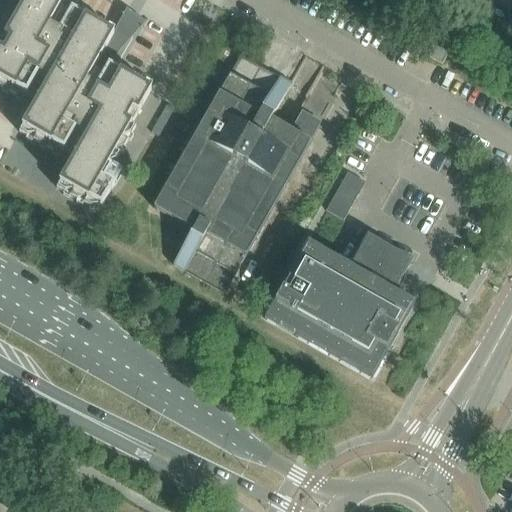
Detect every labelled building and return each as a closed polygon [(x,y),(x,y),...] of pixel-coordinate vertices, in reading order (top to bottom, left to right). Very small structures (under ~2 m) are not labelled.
[(15,97),(23,96),(35,103),(18,133),(26,137),(35,137),(32,141),(39,145),(48,144),(45,148),(52,152),(61,151),(73,158),(56,188),(64,193),(72,192),(70,196),(77,201),(85,200),(83,204),(90,208),(98,207),(101,209),(114,185),(105,180),(111,169),(107,167),(108,165),(115,161),(119,154),(115,152),(123,148),(127,141),(123,139),(130,135),(135,127),(131,125),(150,91),(148,90),(144,83),(137,79),(135,83),(131,75),(124,71),(122,75),(118,68),(110,63),(104,74),(94,69),(113,35),(111,34),(107,27),(100,23),(98,27),(94,19),(87,15),(85,19),(81,12),(73,7),(70,12),(61,7),(64,0),(23,0),(18,3),(14,10),(18,12),(10,16),(6,23),(10,25),(3,29),(0,33),(0,37),(2,39),(0,43),(0,88),(2,89),(10,88),(8,93),(15,97)] [(407,46),(422,54),(428,44),(413,36),(407,46)] [(425,56),(441,65),(453,46),(436,36),(425,56)] [(173,267),(223,296),(310,143),(270,121),(290,86),(239,57),(153,209),(193,232),(173,267)] [(367,237),(349,268),(308,244),(265,319),(372,379),(414,305),(393,293),(411,261),(367,237)]
